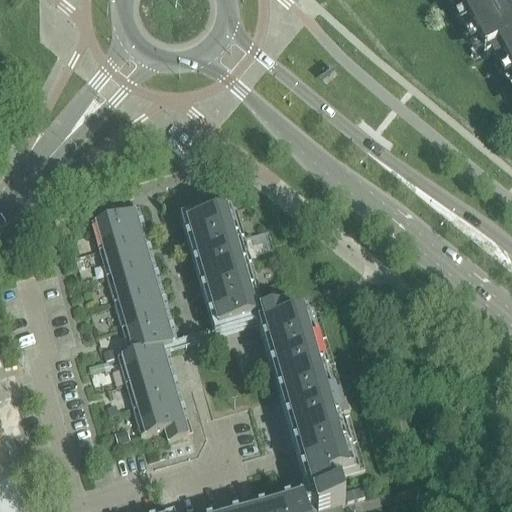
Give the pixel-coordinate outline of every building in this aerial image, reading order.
[(511,0),(451,0),(484,62),(485,61),(497,55),(511,84),(511,0)] [(134,215),(124,218),(96,226),(134,357),(123,360),(146,440),(165,434),(169,446),(188,441),(161,351),(173,347),(134,215)] [(342,511),(342,509),(345,508),(338,482),(365,474),(319,316),(283,327),(279,314),(262,319),(231,215),(187,228),(218,334),(261,321),(307,478),(311,477),(317,499),(273,511),(342,511)] [(113,354),(104,356),(107,364),(116,361),(113,354)] [(126,433),(116,436),(119,447),(129,444),(126,433)]
